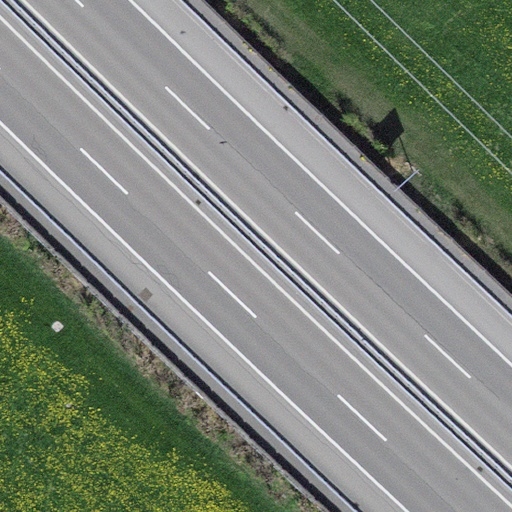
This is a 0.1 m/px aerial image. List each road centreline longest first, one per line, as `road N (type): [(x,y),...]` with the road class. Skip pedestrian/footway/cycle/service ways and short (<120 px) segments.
road 1 (motorway): [(0,72),(459,511)]
road 2 (motorway): [(511,413),(79,0)]
